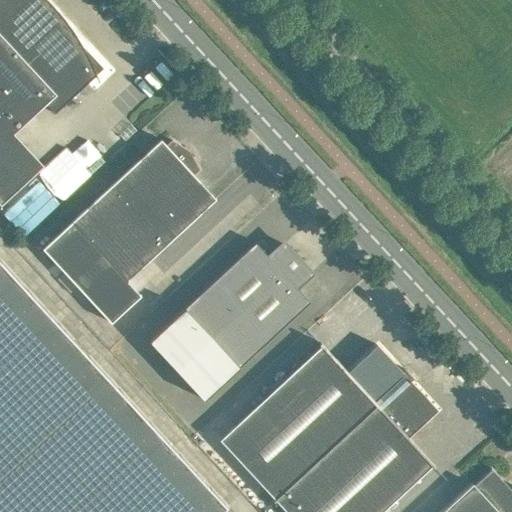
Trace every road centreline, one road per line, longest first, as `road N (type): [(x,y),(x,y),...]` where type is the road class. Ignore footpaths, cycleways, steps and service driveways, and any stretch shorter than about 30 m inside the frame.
road 1 (unclassified): [(146,0),(511,395)]
road 2 (unclassified): [(511,236),(295,0)]
